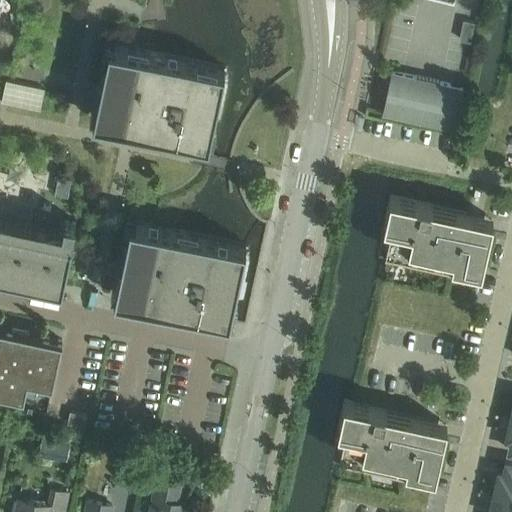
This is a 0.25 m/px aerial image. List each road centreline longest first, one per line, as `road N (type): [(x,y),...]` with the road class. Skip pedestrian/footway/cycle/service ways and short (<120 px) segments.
road 1 (tertiary): [(270,356),(316,137),(331,21)]
road 2 (residential): [(270,356),(0,298)]
road 3 (residential): [(461,511),(511,289)]
road 4 (tertiary): [(237,511),(270,356)]
